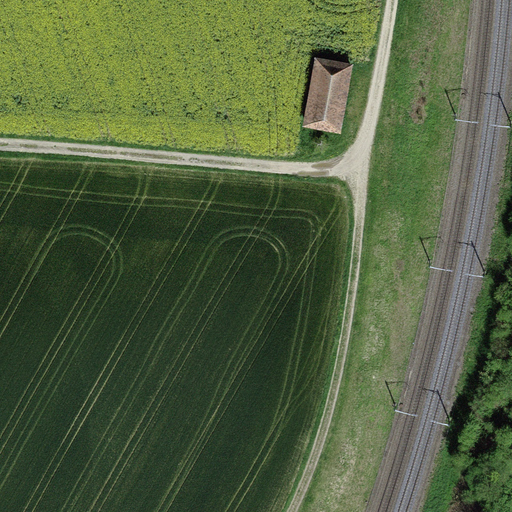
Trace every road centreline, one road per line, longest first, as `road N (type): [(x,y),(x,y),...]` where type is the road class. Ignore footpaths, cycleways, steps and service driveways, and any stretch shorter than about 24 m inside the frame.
road 1 (track): [(362,167),(0,143)]
road 2 (track): [(291,511),(324,427),(344,340),(362,167)]
road 3 (track): [(362,167),(392,0)]
